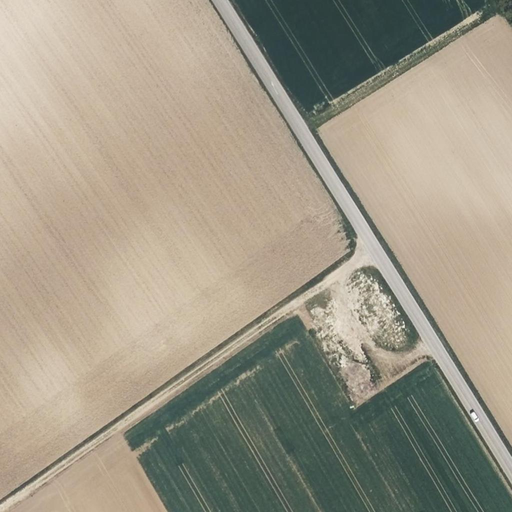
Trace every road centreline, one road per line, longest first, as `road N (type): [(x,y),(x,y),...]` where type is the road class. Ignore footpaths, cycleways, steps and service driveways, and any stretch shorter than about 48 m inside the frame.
road 1 (tertiary): [(511,471),(224,0)]
road 2 (track): [(0,511),(375,246)]
road 3 (track): [(306,133),(497,0)]
